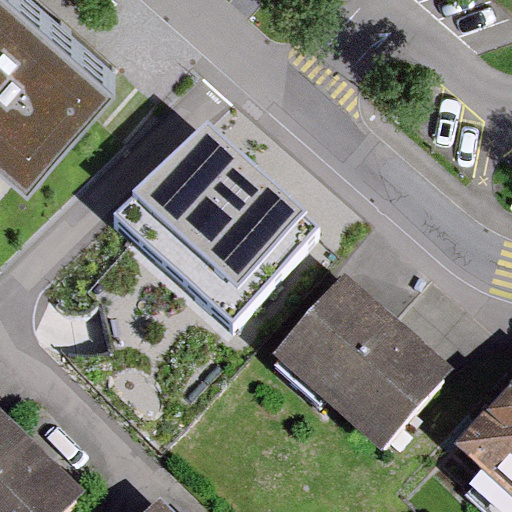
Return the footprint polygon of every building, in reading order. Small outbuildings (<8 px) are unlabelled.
[(33,0),(0,0),(0,149),(26,173),(115,74),(33,0)] [(199,139),(115,231),(227,332),(311,240),(199,139)] [(93,322),(175,395),(227,338),(145,264),(93,322)] [(286,371),(405,464),(462,391),(343,299),(286,371)] [(83,511),(91,504),(0,417),(0,511),(83,511)] [(490,478),(469,504),(478,511),(511,511),(511,421),(482,457),(490,478)]
